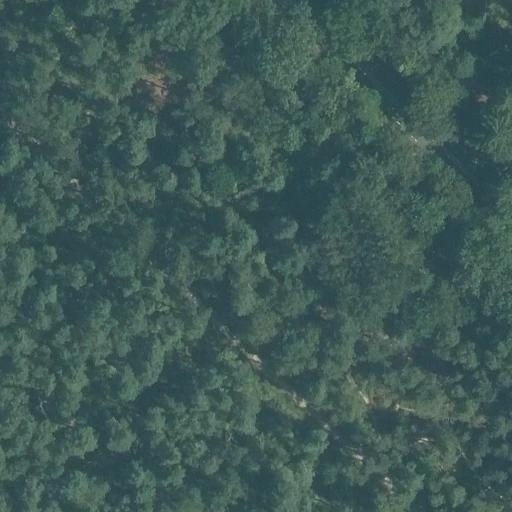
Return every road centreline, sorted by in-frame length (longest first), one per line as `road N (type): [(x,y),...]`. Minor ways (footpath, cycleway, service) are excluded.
road 1 (track): [(423,511),(0,102)]
road 2 (primary): [(511,218),(289,0)]
